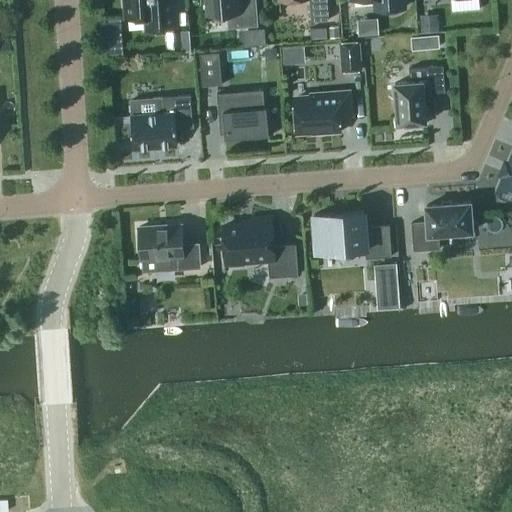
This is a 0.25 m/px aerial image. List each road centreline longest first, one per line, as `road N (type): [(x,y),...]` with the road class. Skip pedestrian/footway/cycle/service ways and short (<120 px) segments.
road 1 (residential): [(76,200),(454,176),(475,157),(511,72)]
road 2 (residential): [(54,312),(60,462),(79,511)]
road 3 (unclassified): [(63,0),(76,200)]
